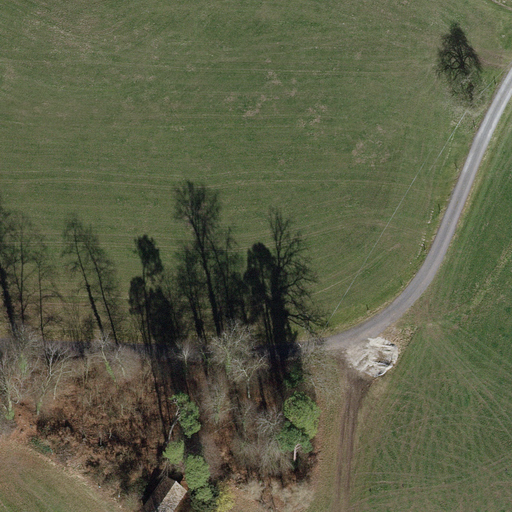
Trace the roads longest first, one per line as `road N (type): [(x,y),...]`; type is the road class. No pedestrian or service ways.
road 1 (track): [(511,84),(421,287),(393,318),(350,344),(101,356),(0,349)]
road 2 (track): [(350,344),(352,434),(335,511)]
